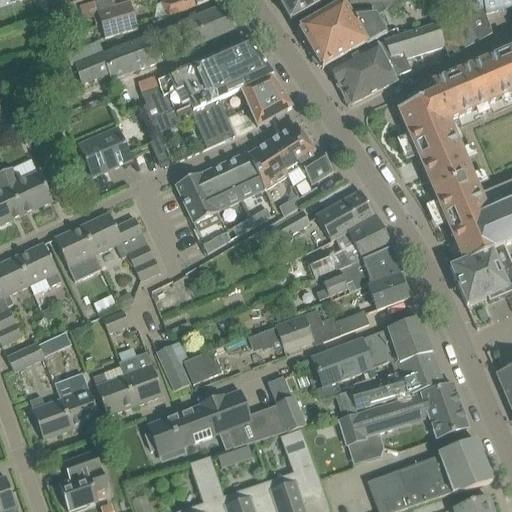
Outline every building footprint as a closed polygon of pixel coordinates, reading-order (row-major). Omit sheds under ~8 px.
[(130,4),(122,6),(117,8),(114,0),(104,0),(81,8),(85,21),(98,17),(105,40),(138,30),(130,4)] [(175,0),(174,0),(162,5),(168,17),(208,5),(215,0),(175,0)] [(276,0),(290,21),(325,1),(327,0),(276,0)] [(511,0),(472,0),(464,3),(468,16),(484,11),(486,15),(511,9),(511,0)] [(315,18),(298,28),(310,49),(322,69),(327,67),(345,56),(368,43),(386,32),(386,31),(382,26),(379,22),(400,3),(387,4),(371,5),(361,12),(348,13),(343,2),(315,18)] [(179,26),(124,47),(133,74),(161,64),(157,51),(185,39),(191,53),(238,33),(223,8),(179,26)] [(468,16),(439,26),(418,33),(398,40),(383,45),(378,47),(347,62),(329,71),(335,83),(338,89),(342,87),(404,55),(406,60),(443,48),(446,53),(450,59),(493,35),(491,31),(486,15),(484,11),(468,16)] [(273,77),(260,58),(248,42),(245,43),(173,75),(168,77),(166,73),(143,82),(117,93),(121,104),(142,96),(153,121),(170,114),(173,120),(182,116),(190,112),(202,139),(205,138),(209,148),(207,150),(235,138),(219,101),(241,91),(271,78),(273,77)] [(133,74),(124,47),(102,56),(97,45),(67,56),(73,71),(76,70),(82,87),(109,76),(111,82),(133,74)] [(511,50),(432,85),(436,95),(437,94),(449,123),(450,122),(511,95),(511,50)] [(404,55),(342,87),(351,105),(369,96),(396,82),(394,78),(411,71),(406,60),(404,55)] [(282,94),(271,78),(241,91),(249,108),(282,94)] [(0,123),(10,119),(1,93),(0,93),(0,123)] [(291,109),(282,94),(249,108),(258,128),(291,109)] [(436,95),(397,111),(463,263),(463,264),(489,253),(483,241),(488,239),(484,230),(478,232),(475,224),(490,217),(481,195),(450,122),(449,123),(437,94),(436,95)] [(49,137),(67,129),(62,116),(44,125),(49,137)] [(296,125),(267,144),(288,177),(300,169),(311,186),(333,172),(318,148),(313,151),(296,125)] [(35,129),(22,135),(29,150),(42,144),(35,129)] [(118,129),(78,147),(92,180),(133,162),(118,129)] [(511,143),(497,149),(504,170),(511,166),(511,143)] [(248,154),(265,192),(288,177),(267,144),(249,156),(248,154)] [(248,154),(224,165),(241,202),(264,191),(265,192),(248,154)] [(201,174),(200,175),(218,214),(219,214),(218,213),(241,202),(224,165),(201,176),(201,174)] [(0,227),(23,217),(3,173),(0,167),(0,191),(0,192),(0,227)] [(12,169),(3,173),(23,217),(52,203),(39,174),(18,184),(12,169)] [(218,214),(200,175),(176,186),(194,225),(218,214)] [(490,217),(475,224),(478,232),(484,230),(488,239),(483,241),(489,253),(492,252),(492,253),(505,248),(511,244),(511,182),(481,195),(490,217)] [(316,189),(298,199),(302,207),(321,196),(316,189)] [(358,194),(316,217),(326,235),(327,237),(331,244),(336,241),(377,218),(373,213),(361,192),(358,194)] [(302,207),(298,199),(298,198),(279,208),(284,218),(302,207)] [(266,210),(250,220),(254,229),(271,219),(266,210)] [(271,230),(279,244),(310,226),(302,212),(271,230)] [(122,260),(129,257),(128,256),(148,247),(135,219),(116,228),(109,215),(82,227),(96,256),(116,247),(122,260)] [(377,218),(336,241),(343,255),(350,267),(393,249),(385,233),(377,218)] [(254,229),(250,220),(233,229),(237,238),(254,229)] [(80,263),(96,256),(82,227),(55,240),(63,258),(69,269),(73,278),(84,272),(80,263)] [(204,246),(208,255),(226,245),(221,236),(204,246)] [(44,245),(17,258),(30,287),(34,296),(50,289),(61,283),(57,274),(58,274),(52,263),(44,245)] [(128,256),(129,257),(134,269),(154,261),(148,247),(128,256)] [(463,263),(450,269),(467,308),(488,299),(490,303),(511,293),(511,264),(505,248),(492,253),(492,252),(489,253),(463,264),(463,263)] [(325,291),(317,294),(320,303),(348,291),(346,286),(352,283),(356,293),(357,293),(368,288),(403,274),(393,249),(350,267),(336,273),(337,274),(335,274),(321,280),(325,291)] [(326,255),(307,264),(315,282),(321,280),(335,274),(326,255)] [(0,316),(10,312),(8,308),(14,305),(10,296),(30,287),(17,258),(0,265),(0,316)] [(154,261),(134,269),(141,283),(160,274),(154,261)] [(403,274),(368,288),(377,312),(408,300),(407,300),(412,298),(408,289),(403,274)] [(134,302),(130,293),(116,300),(121,310),(133,305),(134,302)] [(113,297),(95,302),(98,313),(117,308),(113,297)] [(325,326),(320,311),(311,314),(312,315),(283,326),(266,332),(266,333),(248,339),(252,350),(263,346),(264,350),(273,346),(274,341),(279,339),(284,353),(313,342),(309,332),(325,326)] [(0,316),(0,332),(16,325),(10,312),(0,316)] [(123,313),(105,321),(104,321),(109,335),(111,335),(129,327),(123,313)] [(336,324),(341,337),(369,326),(364,313),(336,324)] [(431,352),(418,319),(361,340),(372,370),(391,363),(392,366),(431,352)] [(16,325),(0,332),(0,343),(2,348),(22,339),(16,325)] [(361,340),(312,359),(324,388),(316,391),(320,402),(334,397),(331,386),(372,370),(361,340)] [(38,345),(28,350),(7,359),(14,374),(44,360),(38,345)] [(190,386),(181,366),(172,347),(157,354),(175,393),(190,386)] [(184,364),(193,387),(222,374),(212,352),(184,364)] [(431,352),(392,366),(396,377),(402,375),(403,379),(378,386),(357,391),(351,393),(355,404),(357,410),(363,408),(409,395),(410,397),(444,385),(431,352)] [(164,397),(152,367),(151,367),(146,354),(119,365),(120,368),(124,377),(135,408),(164,397)] [(503,372),(496,375),(507,402),(511,399),(511,356),(499,362),(503,372)] [(124,377),(120,368),(94,378),(97,388),(96,388),(100,399),(107,418),(135,408),(124,377)] [(292,378),(285,381),(289,393),(297,389),(292,378)] [(375,378),(343,390),(345,395),(351,393),(357,391),(378,386),(375,378)] [(77,395),(60,401),(72,431),(100,421),(93,402),(89,391),(88,391),(85,382),(73,386),(77,395)] [(347,447),(348,447),(366,441),(366,439),(392,431),(429,419),(436,440),(468,429),(453,386),(421,397),(339,422),(347,447)] [(287,433),(276,407),(250,417),(241,393),(223,399),(222,397),(200,405),(201,408),(147,428),(150,435),(145,437),(152,453),(156,451),(157,452),(159,458),(184,448),(226,432),(233,450),(287,433)] [(342,408),(355,404),(351,393),(345,395),(339,397),(342,408)] [(72,431),(60,401),(45,407),(42,398),(30,402),(33,411),(32,412),(43,442),(72,431)] [(276,405),(276,407),(287,435),(306,427),(294,398),(276,405)] [(294,475),(267,484),(276,511),(304,511),(301,500),(323,492),(301,431),(280,438),(294,475)] [(463,494),(493,483),(475,441),(439,455),(440,458),(367,484),(376,511),(401,511),(458,493),(463,494)] [(249,448),(237,452),(241,463),(252,459),(249,448)] [(64,465),(70,482),(59,487),(67,511),(73,511),(104,501),(101,492),(109,489),(96,453),(64,465)] [(227,511),(223,499),(224,498),(210,459),(190,465),(204,505),(183,511),(227,511)] [(6,478),(0,479),(0,511),(9,511),(17,508),(6,478)] [(276,511),(267,484),(224,498),(223,499),(227,511),(276,511)] [(454,510),(454,511),(492,511),(487,498),(454,510)]
